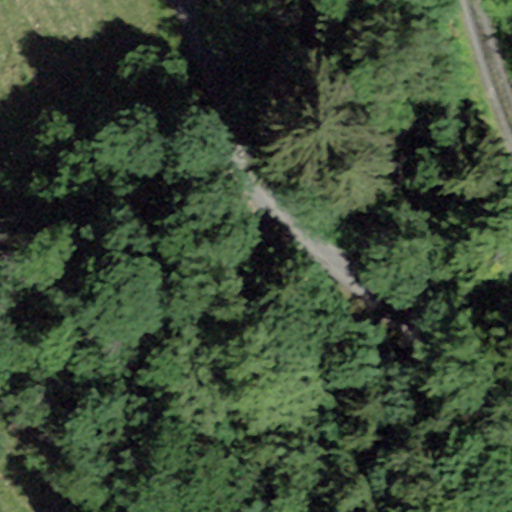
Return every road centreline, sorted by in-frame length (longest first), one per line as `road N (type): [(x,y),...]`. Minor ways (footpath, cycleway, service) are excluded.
road 1 (residential): [(511,431),(477,389),(275,213),(184,0)]
road 2 (residential): [(511,130),(468,0)]
